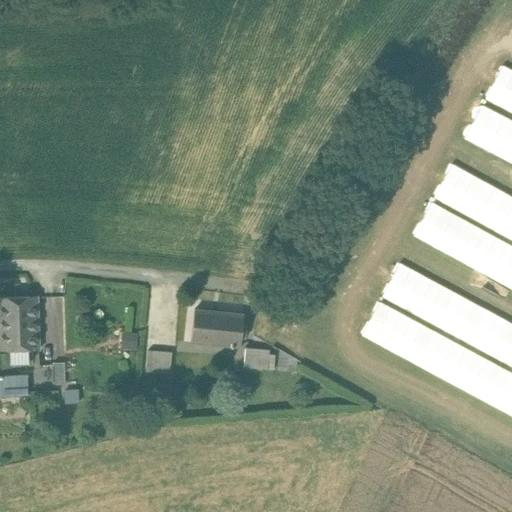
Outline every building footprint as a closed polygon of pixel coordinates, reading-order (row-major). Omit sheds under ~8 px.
[(0,351),(10,352),(11,366),(29,365),(28,351),(39,351),(37,297),(0,298),(0,351)] [(227,314),(195,310),(191,342),(230,346),(233,322),(226,321),(227,314)] [(280,351),(256,346),(252,367),(285,372),(287,357),(280,355),(280,351)] [(172,349),(152,347),(150,371),(170,373),(172,349)] [(64,363),(53,364),(54,384),(65,383),(64,363)] [(0,377),(0,396),(29,395),(28,376),(0,377)] [(78,391),(64,392),(64,404),(79,403),(78,391)]
